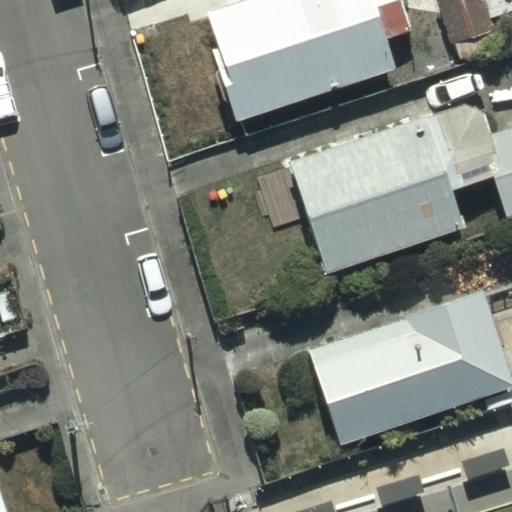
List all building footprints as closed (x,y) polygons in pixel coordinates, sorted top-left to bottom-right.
[(242,0),(198,14),(231,116),(384,67),(376,43),(408,33),(397,0),(242,0)] [(511,10),(508,0),(425,0),(445,61),(495,45),(488,23),(511,15),(511,10)] [(417,114),(283,155),(316,265),(451,224),(417,114)] [(511,123),(480,135),(509,217),(511,215),(511,123)] [(477,280),(303,332),(332,432),(507,379),(477,280)] [(511,435),(511,392),(471,407),(474,416),(449,425),(456,445),(484,435),(487,444),(511,435)] [(0,511),(12,511),(0,475),(0,511)]
